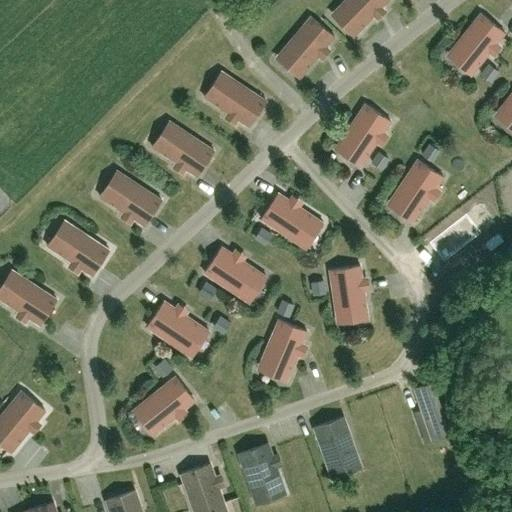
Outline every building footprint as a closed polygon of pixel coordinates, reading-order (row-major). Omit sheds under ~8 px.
[(350,0),(340,11),(358,29),(373,14),(374,13),(373,13),(380,6),(381,7),(382,6),(381,5),(386,0),(350,0)] [(475,26),(455,51),(475,67),(488,51),(489,51),(490,50),(489,49),(495,42),(496,42),(496,41),(504,31),(480,12),(471,23),(475,26)] [(305,29),(284,54),(304,71),(318,54),(318,55),(319,54),(318,53),(324,46),(325,46),(326,45),(325,45),(334,35),(310,15),(301,26),(305,29)] [(251,96),(224,78),(210,100),(227,112),(228,113),(229,112),(237,117),(236,118),(237,119),(238,118),(248,126),(266,100),(254,92),(251,96)] [(511,99),(503,111),(511,117),(511,99)] [(361,117),(343,144),(364,158),(376,141),(377,141),(377,140),(377,139),(382,131),(383,132),(383,131),(390,120),(364,102),(357,114),(361,117)] [(199,146),(172,128),(158,149),(176,161),(175,161),(176,162),(177,162),(185,167),(184,168),(185,168),(186,168),(197,175),(214,149),(202,141),(199,146)] [(414,173),(396,199),(417,214),(429,196),(430,195),(429,195),(435,187),(436,186),(443,175),(417,158),(409,169),(414,173)] [(147,196),(127,183),(120,178),(106,199),(123,211),(124,212),(124,211),(127,213),(132,217),(133,218),(144,225),(161,199),(150,191),(147,196)] [(276,220),(302,238),(317,217),(299,205),(298,204),(298,205),(290,199),(289,198),(278,191),(261,217),(273,225),(276,220)] [(445,256),(482,227),(467,208),(430,237),(445,256)] [(94,245),(68,227),(53,249),(71,260),(71,261),(72,261),(80,266),(80,267),(81,267),(92,274),(109,249),(97,241),(94,245)] [(219,274),(246,292),(260,271),(242,259),(243,259),(242,258),(241,259),(233,254),(234,253),(233,252),(232,253),(221,245),(204,271),(216,279),(219,274)] [(337,282),(341,314),(367,310),(364,289),(364,287),(363,288),(362,278),(362,277),(360,264),(329,269),(331,282),(337,282)] [(42,295),(15,277),(1,299),(19,310),(18,311),(19,311),(20,311),(28,316),(27,317),(28,317),(29,317),(40,324),(57,298),(45,290),(42,295)] [(161,329),(188,347),(203,325),(185,314),(185,313),(184,313),(176,308),(176,307),(175,307),(164,300),(147,326),(158,333),(161,329)] [(278,333),(265,363),(289,373),(297,353),(298,353),(298,352),(297,352),(301,343),(302,343),(302,342),(307,330),(278,318),(273,331),(278,333)] [(167,388),(142,408),(159,428),(175,415),(176,414),(183,408),(184,408),(185,408),(184,407),(195,399),(175,375),(164,384),(167,388)] [(442,377),(415,387),(430,430),(454,421),(444,392),(447,391),(442,377)] [(0,423),(0,432),(16,445),(29,429),(30,428),(36,420),(36,421),(37,420),(45,410),(21,390),(12,400),(16,404),(0,423)] [(359,459),(344,415),(314,426),(319,439),(324,438),(335,467),(359,459)] [(268,442),(239,452),(244,466),(249,464),(259,494),(283,485),(276,466),(277,466),(273,454),(273,455),(268,442)] [(212,511),(226,507),(210,462),(181,473),(186,488),(191,487),(199,511),(212,511)] [(143,511),(135,489),(127,492),(106,499),(110,511),(143,511)] [(56,511),(54,502),(24,510),(24,511),(56,511)]
